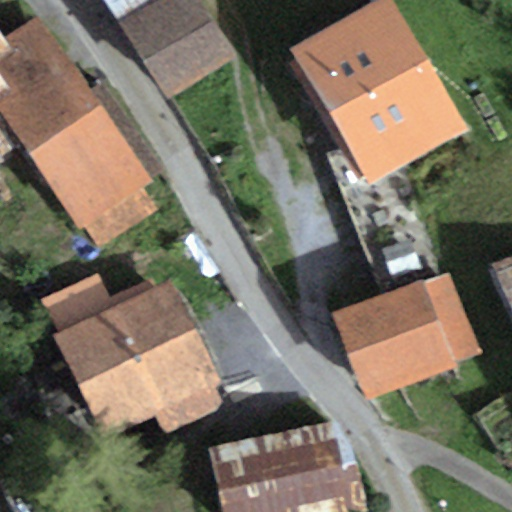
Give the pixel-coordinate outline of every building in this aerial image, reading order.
[(104,0),(168,100),(241,57),(197,0),(104,0)] [(393,0),(377,0),(292,48),(355,161),(369,185),(408,163),(467,130),(393,0)] [(0,99),(0,111),(24,145),(79,232),(84,228),(100,250),(159,210),(142,186),(164,171),(105,83),(90,93),(40,18),(7,40),(14,50),(0,60),(0,71),(14,90),(0,99)] [(7,40),(0,30),(0,162),(24,145),(0,111),(0,99),(14,90),(0,71),(0,60),(14,50),(7,40)] [(369,185),(355,161),(333,170),(357,235),(421,211),(408,163),(369,185)] [(421,211),(357,235),(379,285),(434,271),(421,211)] [(511,255),(491,265),(511,314),(511,255)] [(39,301),(104,439),(157,414),(165,433),(222,406),(214,388),(224,383),(172,274),(115,301),(101,271),(39,301)] [(423,279),(333,311),(365,400),(457,367),(454,359),(476,351),(448,276),(425,284),(423,279)] [(335,423),(211,445),(223,511),(361,511),(363,511),(354,465),(343,467),(335,423)]
